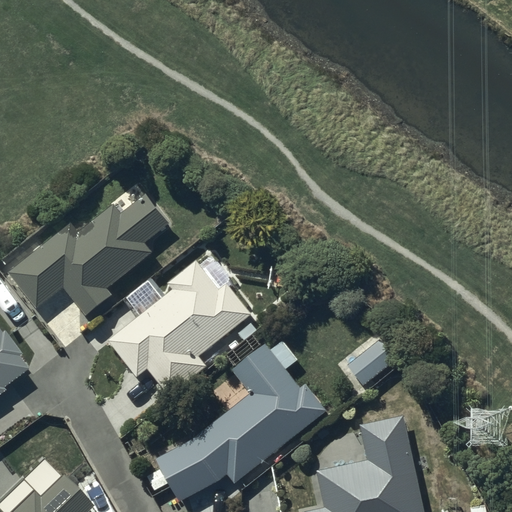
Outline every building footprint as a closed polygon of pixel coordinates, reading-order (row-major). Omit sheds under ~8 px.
[(74,229),(12,278),(40,313),(66,292),(90,322),(117,300),(111,293),(155,258),(148,249),(172,230),(147,200),(124,218),(118,211),(82,240),(74,229)] [(176,295),(112,346),(140,383),(151,375),(173,402),(211,371),(203,361),(254,321),(229,290),(234,285),(211,257),(171,289),(176,295)] [(0,396),(27,376),(0,340),(0,396)] [(381,346),(349,372),(365,391),(396,366),(381,346)] [(286,347),(273,357),(269,351),(238,378),(255,400),(203,440),(160,465),(184,507),(229,480),(236,488),(327,417),(306,390),(301,394),(287,375),(300,366),(286,347)] [(423,511),(403,423),(362,432),(369,467),(318,479),(325,511),(423,511)] [(90,511),(62,482),(40,504),(34,498),(19,511),(90,511)]
